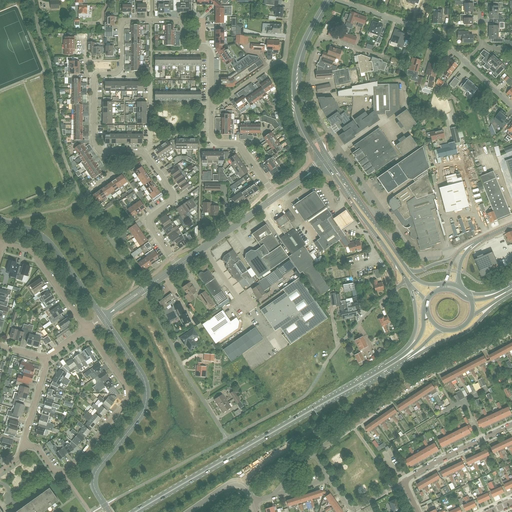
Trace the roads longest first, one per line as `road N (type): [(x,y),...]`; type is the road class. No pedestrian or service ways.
road 1 (residential): [(511,330),(421,377),(313,453)]
road 2 (residential): [(23,443),(62,472),(125,403),(124,383),(86,329)]
road 3 (tertiary): [(108,511),(93,475),(141,415),(146,394),(103,318)]
road 4 (primary): [(135,511),(313,409)]
road 5 (residential): [(341,151),(310,99),(312,54),(324,35),(381,56)]
road 6 (residential): [(177,266),(149,224),(172,193),(145,153),(101,151)]
road 7 (residential): [(144,288),(227,438)]
road 8 (residential): [(95,75),(119,69),(125,20),(181,20),(185,41)]
road 9 (tertiary): [(103,318),(44,235),(0,220)]
road 10 (tertiary): [(324,163),(407,282)]
road 11 (primary): [(394,367),(470,330),(511,292)]
road 12 (unclassified): [(344,3),(427,32),(466,62)]
road 13 (residential): [(86,329),(33,253),(2,242)]
road 14 (residential): [(403,481),(511,425)]
